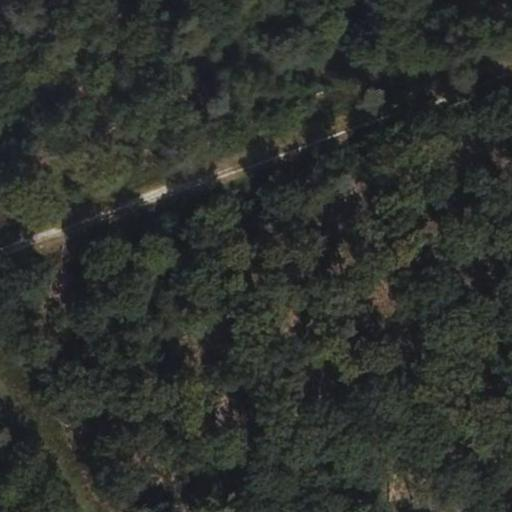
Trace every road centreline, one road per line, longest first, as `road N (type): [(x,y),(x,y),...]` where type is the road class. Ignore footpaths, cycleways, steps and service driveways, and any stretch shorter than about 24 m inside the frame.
road 1 (track): [(511,67),(0,257)]
road 2 (track): [(80,511),(0,398)]
